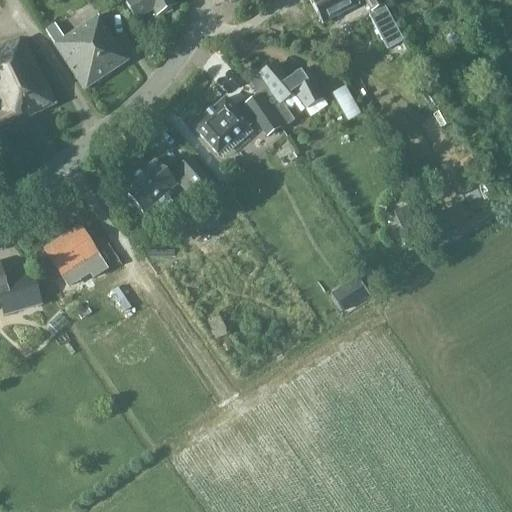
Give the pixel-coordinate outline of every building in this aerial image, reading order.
[(173,6),(169,0),(121,0),(134,22),(151,12),(155,17),(173,6)] [(307,0),(305,1),(320,27),(356,7),(355,6),(363,1),(371,16),(370,16),(368,17),(379,38),(387,52),(402,43),(395,30),(378,0),(307,0)] [(95,19),(63,40),(53,25),(44,31),(53,46),(51,48),(80,92),(124,64),(95,19)] [(0,46),(0,134),(8,130),(55,106),(22,41),(11,46),(9,42),(0,46)] [(258,80),(248,87),(278,132),(289,124),(276,106),(291,96),(302,112),(320,101),(323,106),(324,106),(305,77),(301,80),(298,75),(285,84),(274,67),(257,79),(258,80)] [(245,112),(237,119),(222,101),(189,130),(214,158),(253,124),(264,141),(276,133),(254,99),(242,107),(245,112)] [(217,192),(207,180),(188,158),(168,177),(153,161),(119,191),(128,201),(127,202),(126,204),(126,206),(128,208),(130,209),(133,208),(134,208),(142,217),(153,208),(154,210),(156,210),(159,211),(163,210),(166,209),(168,205),(169,201),(168,197),(167,195),(177,187),(175,185),(182,179),(193,192),(194,191),(205,203),(217,192)] [(98,257),(79,227),(42,250),(61,281),(86,265),(88,269),(99,262),(96,258),(98,257)] [(4,282),(0,269),(0,310),(2,318),(41,306),(32,274),(4,282)]
